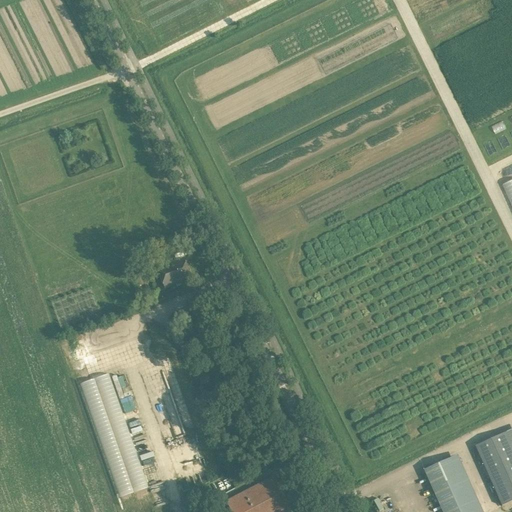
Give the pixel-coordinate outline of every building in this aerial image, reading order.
[(497,138),(502,150),(511,145),(506,134),(497,138)] [(484,144),(489,156),(498,152),(492,140),(484,144)] [(511,180),(502,185),(511,207),(511,180)] [(158,268),(165,288),(191,278),(184,259),(158,268)] [(91,382),(78,386),(118,500),(147,489),(107,376),(91,382)] [(178,386),(146,397),(173,473),(205,462),(178,386)] [(475,447),(474,448),(501,507),(511,502),(511,444),(507,433),(475,447)] [(438,511),(477,511),(456,462),(453,456),(451,457),(420,471),(438,511)] [(289,511),(291,511),(273,477),(227,501),(232,511),(289,511)]
